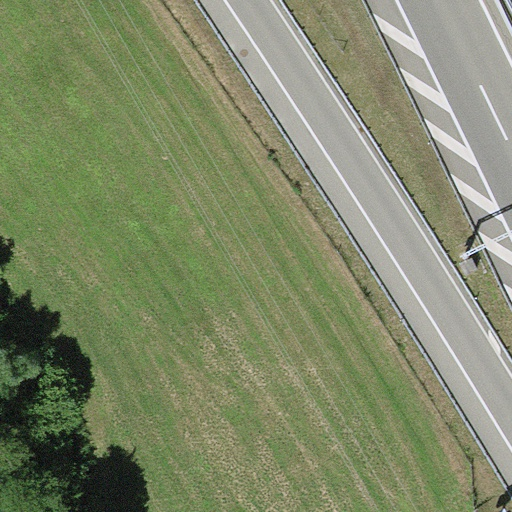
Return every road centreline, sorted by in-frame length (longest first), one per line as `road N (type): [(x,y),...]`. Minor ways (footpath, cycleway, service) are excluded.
road 1 (motorway): [(242,0),(511,415)]
road 2 (motorway): [(436,0),(511,154)]
